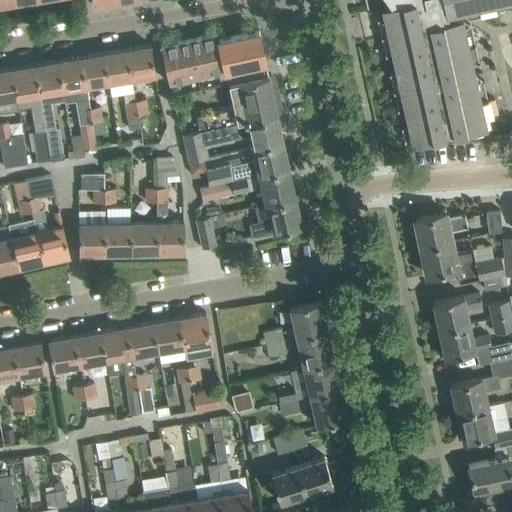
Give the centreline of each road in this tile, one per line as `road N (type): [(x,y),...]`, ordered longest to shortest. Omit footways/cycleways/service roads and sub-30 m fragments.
road 1 (residential): [(0,323),(356,264)]
road 2 (residential): [(0,45),(271,0)]
road 3 (residential): [(409,511),(356,264)]
road 4 (residential): [(339,187),(299,0)]
road 5 (residential): [(339,187),(511,174)]
